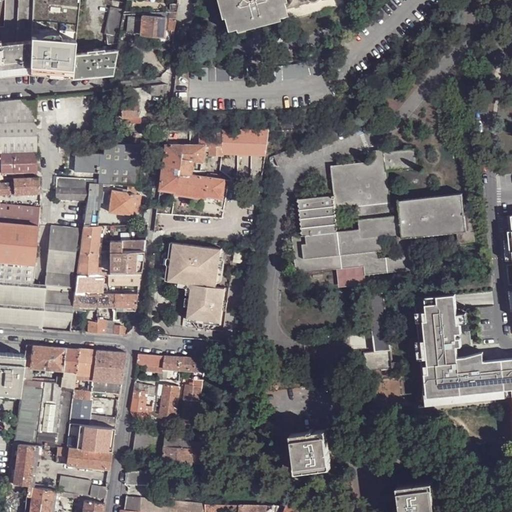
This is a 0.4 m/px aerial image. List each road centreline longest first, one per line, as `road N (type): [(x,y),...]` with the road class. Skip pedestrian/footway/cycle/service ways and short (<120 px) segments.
road 1 (residential): [(132,341),(170,77)]
road 2 (residential): [(111,511),(132,341)]
road 3 (unclassified): [(0,94),(170,77)]
road 4 (residential): [(132,341),(0,331)]
